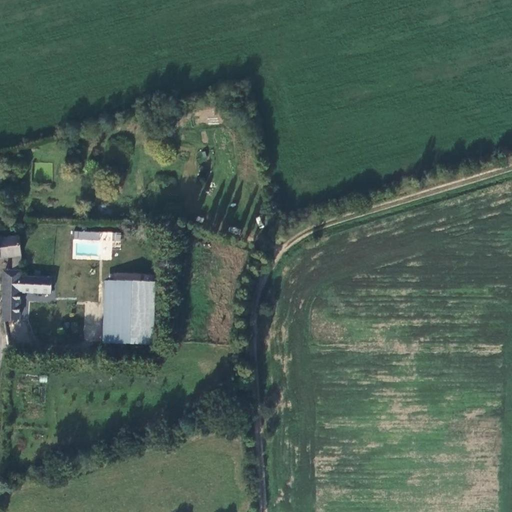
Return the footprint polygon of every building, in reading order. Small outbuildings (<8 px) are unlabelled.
[(72,232),(71,256),(110,258),(111,234),(72,232)] [(1,239),(0,239),(0,259),(13,257),(22,256),(19,237),(6,239),(1,239)] [(4,273),(2,322),(19,320),(19,318),(20,293),(21,278),(22,256),(13,257),(12,272),(4,273)] [(52,279),(21,278),(20,293),(51,294),(52,279)] [(109,284),(106,343),(151,345),(154,286),(109,284)] [(24,329),(15,332),(19,342),(28,339),(24,329)]
